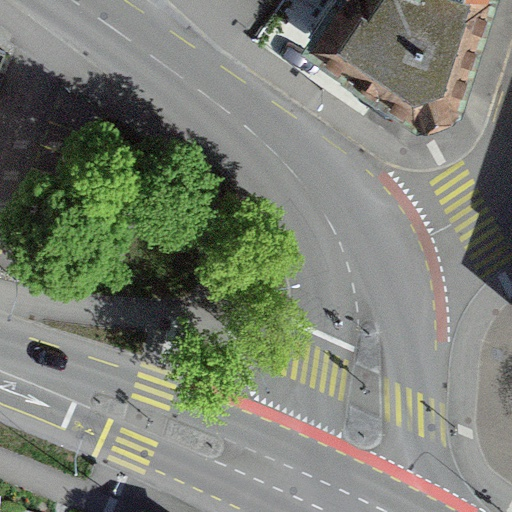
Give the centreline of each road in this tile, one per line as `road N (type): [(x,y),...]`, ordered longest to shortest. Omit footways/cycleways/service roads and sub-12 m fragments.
road 1 (residential): [(351,277),(328,218),(274,153),(74,0)]
road 2 (primary): [(0,366),(120,408),(335,502)]
road 3 (residential): [(335,502),(365,388),(351,277)]
road 4 (residential): [(351,277),(472,217),(511,166)]
